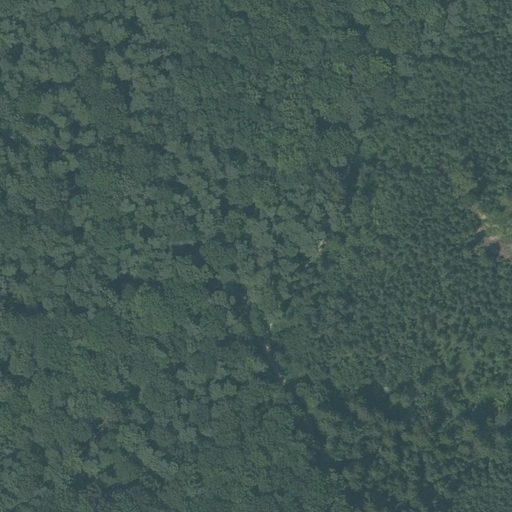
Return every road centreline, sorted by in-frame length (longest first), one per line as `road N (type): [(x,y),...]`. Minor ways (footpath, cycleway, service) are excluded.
road 1 (unknown): [(426,0),(300,134),(254,162),(164,182),(92,175),(56,169),(0,122)]
road 2 (unknown): [(360,127),(268,221),(226,287),(231,358),(286,421)]
road 3 (track): [(262,347),(274,309),(335,223),(369,103),(367,75)]
road 4 (track): [(354,511),(262,347),(205,268)]
road 5 (track): [(194,261),(367,75)]
road 6 (track): [(194,261),(126,319),(0,397)]
road 7 (track): [(207,511),(284,385)]
